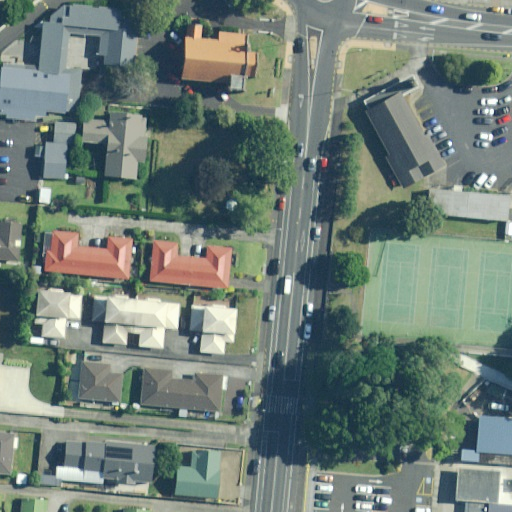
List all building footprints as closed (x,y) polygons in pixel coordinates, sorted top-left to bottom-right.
[(4,0),(0,4),(0,5),(19,23),(40,0),(4,0)] [(0,131),(19,134),(20,120),(61,122),(66,78),(49,77),(52,43),(83,45),(81,65),(88,66),(88,71),(117,74),(119,50),(114,49),(113,37),(103,30),(104,18),(50,12),(45,16),(26,32),(22,76),(0,74),(0,131)] [(238,33),(172,30),(169,80),(235,84),(238,33)] [(441,164),(395,81),(352,105),(397,187),(441,164)] [(130,121),(94,120),(93,132),(67,131),(66,152),(91,153),(90,186),(121,188),(121,169),(128,169),(130,121)] [(51,187),(52,155),(58,155),(58,132),(38,132),(38,151),(27,151),(26,187),(51,187)] [(511,196),(430,189),(427,214),(509,221),(511,196)] [(37,241),(36,260),(29,259),(27,281),(113,288),(114,273),(116,247),(93,245),(91,260),(65,258),(67,243),(37,241)] [(190,255),(189,267),(162,264),(163,251),(136,248),(132,291),(150,293),(212,299),(216,258),(190,255)] [(34,294),(29,293),(29,320),(26,320),(25,328),(33,328),(32,342),(59,343),(59,322),(72,322),(73,295),(60,295),(60,288),(34,287),(34,294)] [(175,297),(88,292),(86,322),(99,323),(97,344),(123,345),(124,332),(135,333),(134,346),(159,347),(160,328),(173,329),(175,297)] [(185,331),(195,332),(193,353),(218,355),(219,339),(230,340),(231,335),(233,307),(187,303),(185,331)] [(76,361),(73,400),(94,401),(117,403),(119,373),(105,373),(106,363),(76,361)] [(215,412),(215,416),(211,416),(210,422),(231,423),(234,423),(237,379),(220,378),(220,391),(214,391),(215,373),(186,372),(186,380),(164,379),(164,371),(133,369),(131,408),(163,410),(212,413),(212,412),(215,412)] [(511,417),(475,415),(473,454),(511,455),(511,417)] [(72,437),(71,455),(48,454),(47,475),(39,475),(38,490),(83,492),(125,495),(126,489),(137,490),(139,458),(135,458),(136,441),(72,437)] [(175,461),(174,475),(160,474),(159,505),(201,507),(203,476),(203,462),(175,461)] [(498,472),(456,468),(454,500),(462,503),(460,511),(511,511),(511,504),(495,504),(498,472)]
